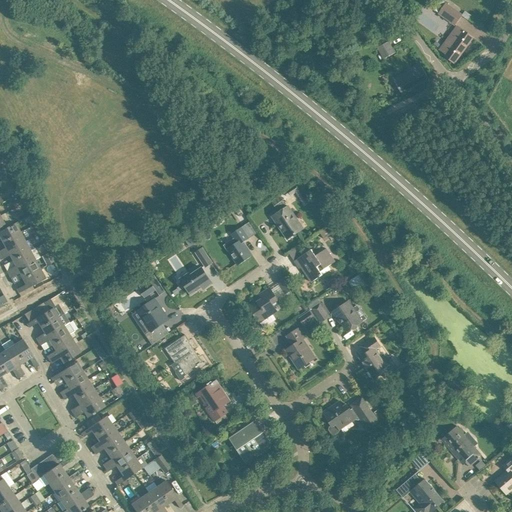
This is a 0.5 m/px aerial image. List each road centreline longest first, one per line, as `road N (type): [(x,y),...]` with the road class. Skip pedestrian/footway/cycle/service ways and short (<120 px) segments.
road 1 (secondary): [(511,288),(344,135),(168,0)]
road 2 (residential): [(283,411),(207,304)]
road 3 (residential): [(63,428),(41,444),(30,440),(4,397),(38,376)]
